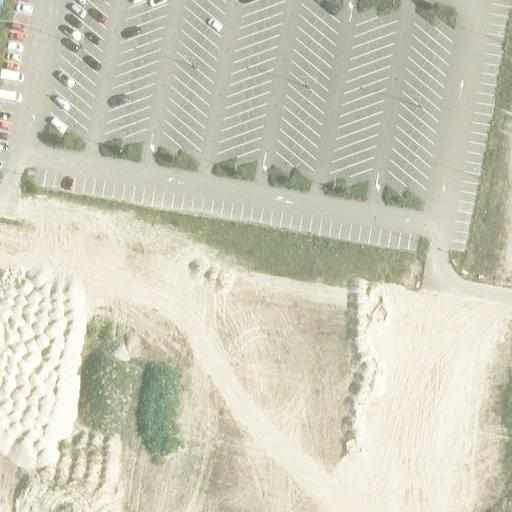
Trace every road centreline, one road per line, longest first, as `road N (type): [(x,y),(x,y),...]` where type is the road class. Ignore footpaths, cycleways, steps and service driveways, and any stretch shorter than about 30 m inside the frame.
road 1 (unknown): [(362,0),(330,189),(387,199)]
road 2 (unknown): [(459,211),(490,0)]
road 3 (unknown): [(422,0),(387,199)]
